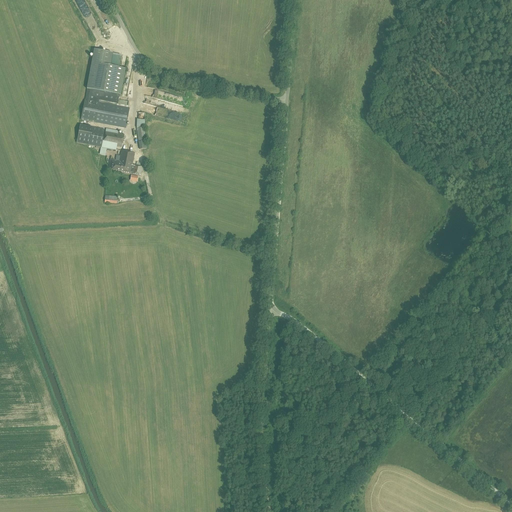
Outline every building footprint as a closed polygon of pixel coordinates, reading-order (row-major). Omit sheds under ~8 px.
[(105,37),(108,43),(114,40),(111,34),(105,37)] [(121,95),(126,69),(119,68),(122,55),(113,53),(94,49),(86,89),(87,89),(85,99),(84,99),(81,120),(126,128),(129,108),(128,108),(129,102),(118,100),(119,95),(121,95)] [(140,150),(147,149),(146,141),(144,127),(144,120),(137,119),(136,127),(136,128),(138,142),(140,150)] [(104,141),(102,141),(105,129),(80,125),(76,143),(101,147),(99,155),(106,156),(107,149),(116,151),(117,146),(122,147),(124,134),(118,133),(118,131),(106,129),(104,141)] [(132,166),(135,153),(121,150),(119,161),(116,160),(110,159),(108,169),(114,170),(131,173),(131,172),(132,173),(141,175),(142,166),(134,164),(133,166),(132,166)] [(117,204),(117,196),(105,195),(104,203),(117,204)]
